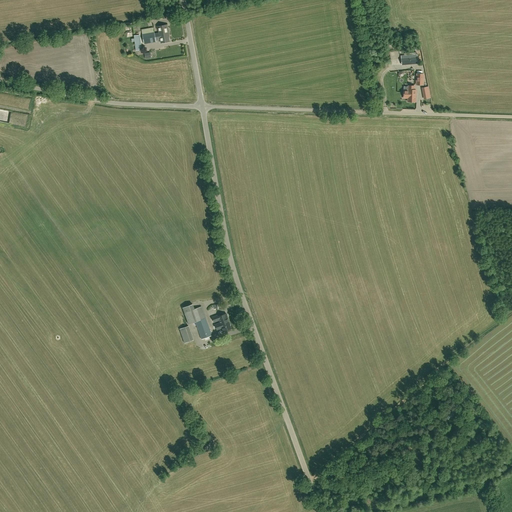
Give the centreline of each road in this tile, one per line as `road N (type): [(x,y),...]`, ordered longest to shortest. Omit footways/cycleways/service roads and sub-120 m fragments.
road 1 (unclassified): [(321,511),(232,267),(202,106)]
road 2 (unclassified): [(511,116),(202,106)]
road 3 (track): [(511,314),(309,482)]
road 4 (unclassified): [(202,106),(107,102),(0,81)]
